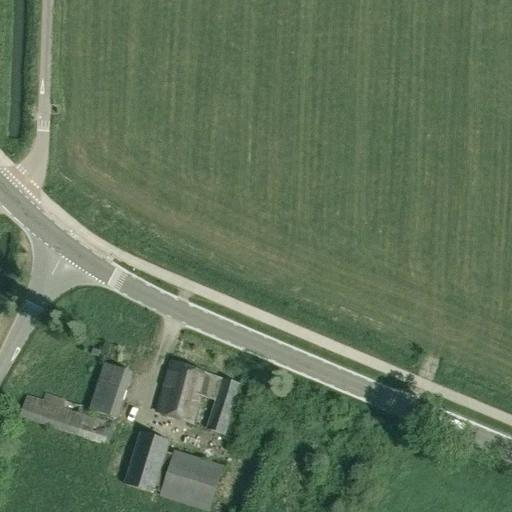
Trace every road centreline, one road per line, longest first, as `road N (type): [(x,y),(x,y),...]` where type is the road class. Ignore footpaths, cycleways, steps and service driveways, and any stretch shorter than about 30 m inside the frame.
road 1 (secondary): [(511,453),(169,310),(55,243)]
road 2 (unclassified): [(0,385),(55,243)]
